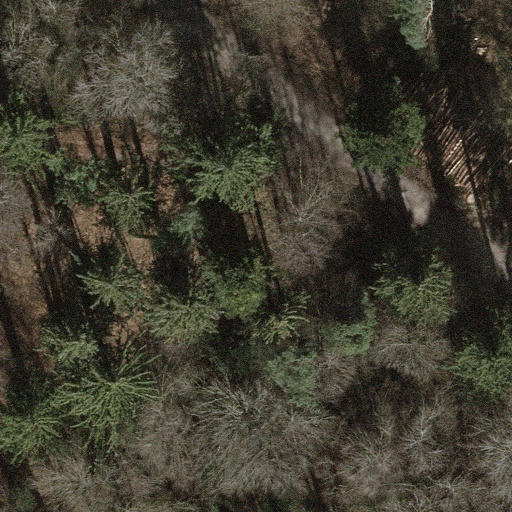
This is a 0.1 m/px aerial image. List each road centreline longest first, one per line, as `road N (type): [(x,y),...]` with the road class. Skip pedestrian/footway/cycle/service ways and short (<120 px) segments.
road 1 (track): [(511,276),(151,0)]
road 2 (track): [(0,168),(342,146)]
